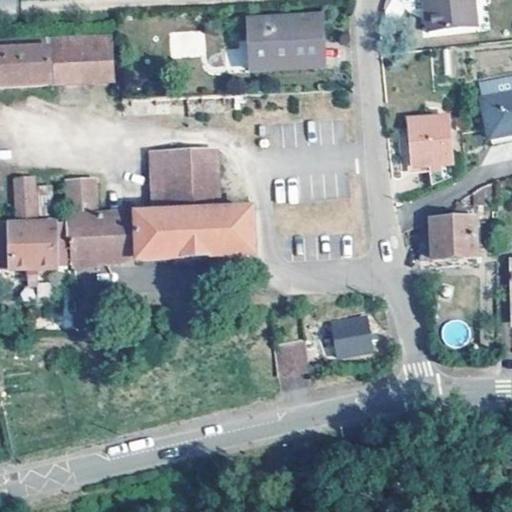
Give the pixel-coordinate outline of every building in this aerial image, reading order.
[(476,22),(473,0),(430,0),(432,10),(426,10),(428,27),(476,22)] [(320,37),(319,16),(246,20),(249,71),(315,67),(314,37),(320,37)] [(0,87),(111,82),(109,37),(0,42),(0,87)] [(322,67),(320,37),(314,37),(315,67),(322,67)] [(511,130),(511,71),(485,78),(489,93),(483,94),(492,135),(511,130)] [(483,94),(489,93),(485,78),(479,80),(483,94)] [(246,109),(245,92),(130,98),(131,115),(246,109)] [(412,166),(451,164),(448,125),(446,125),(445,117),(408,120),(412,166)] [(223,210),(220,151),(169,152),(172,213),(96,216),(94,179),(74,179),(67,179),(69,217),(71,263),(252,255),(250,209),(223,210)] [(35,188),(34,178),(13,179),(16,218),(52,216),(51,187),(35,188)] [(475,257),(474,217),(445,218),(430,219),(430,241),(418,242),(419,257),(431,257),(432,259),(475,257)] [(10,225),(11,220),(0,220),(0,269),(66,268),(63,223),(10,225)] [(368,332),(365,309),(331,315),(337,356),(371,351),(369,341),(375,341),(374,331),(368,332)] [(64,328),(63,315),(33,315),(33,330),(64,328)] [(464,323),(442,323),(443,346),(464,345),(464,323)] [(313,380),(309,350),(277,355),(282,386),(313,380)]
